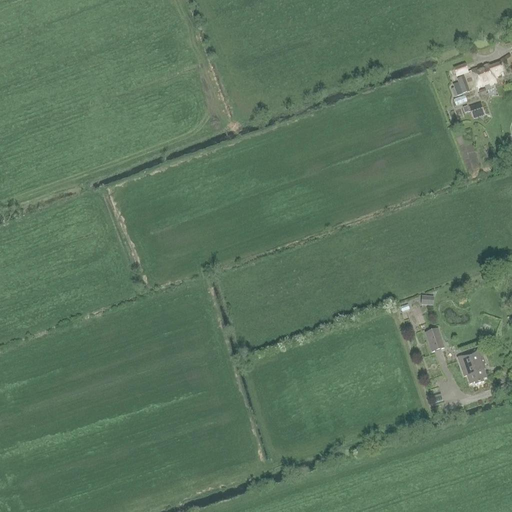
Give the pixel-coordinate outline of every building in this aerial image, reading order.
[(468,74),(465,64),(453,69),(456,78),(468,74)] [(500,73),(503,72),(500,64),(490,68),(489,66),(472,72),(477,85),(478,89),(496,83),(494,78),(501,76),(500,73)] [(464,77),(457,80),(458,83),(462,94),(469,92),(464,77)] [(458,83),(453,85),(457,96),(462,94),(458,83)] [(456,107),(467,103),(465,97),(454,101),(456,107)] [(482,107),(470,111),(472,118),(484,114),(482,107)] [(421,306),(430,307),(431,298),(421,297),(421,306)] [(445,349),(438,329),(425,333),(432,353),(445,349)] [(475,383),(476,385),(483,383),(483,380),(487,379),(482,366),(481,367),(477,355),(461,360),(462,362),(460,363),(465,378),(467,377),(470,385),(475,383)]
